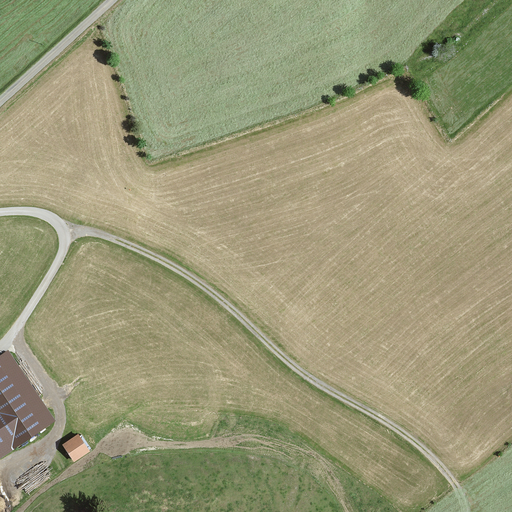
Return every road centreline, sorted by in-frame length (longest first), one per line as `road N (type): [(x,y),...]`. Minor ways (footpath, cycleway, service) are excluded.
road 1 (track): [(62,229),(126,244),(192,278),(299,371),(422,450),(450,478),(465,511)]
road 2 (unclassified): [(0,211),(30,209),(62,229),(50,277),(8,332)]
road 3 (unclassified): [(111,0),(0,99)]
